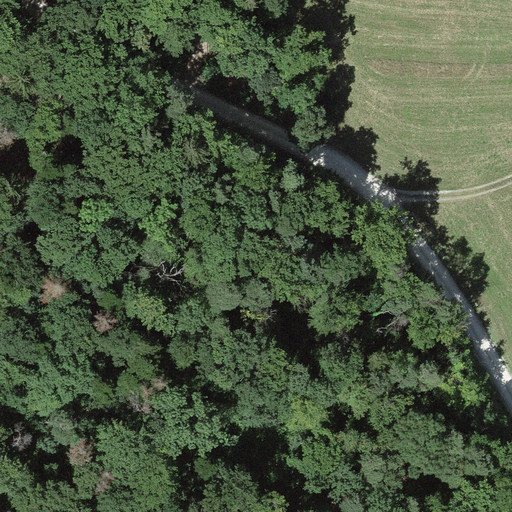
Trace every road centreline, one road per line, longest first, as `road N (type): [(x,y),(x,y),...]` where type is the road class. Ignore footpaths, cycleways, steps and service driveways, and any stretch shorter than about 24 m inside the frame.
road 1 (unclassified): [(27,0),(381,200),(434,263),(511,398)]
road 2 (track): [(381,200),(454,197),(511,177)]
